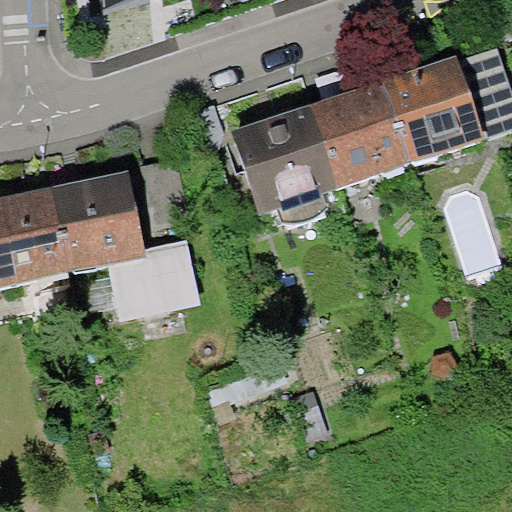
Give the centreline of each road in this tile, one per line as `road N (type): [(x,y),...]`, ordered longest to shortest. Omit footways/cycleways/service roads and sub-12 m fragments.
road 1 (residential): [(17,124),(447,0)]
road 2 (residential): [(17,124),(10,0)]
